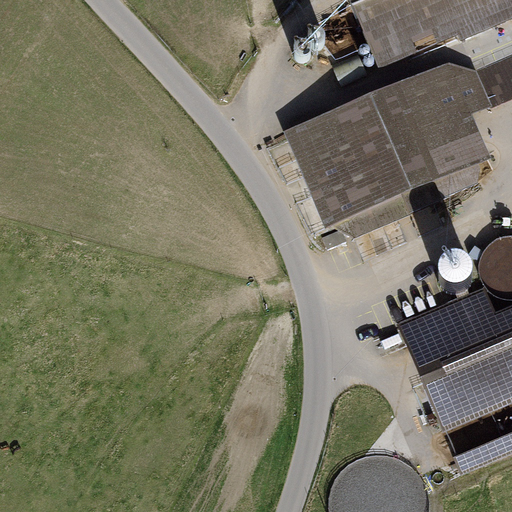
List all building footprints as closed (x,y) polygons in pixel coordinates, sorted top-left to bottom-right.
[(511,14),(511,0),(349,0),(378,70),(511,14)] [(511,56),(476,72),(493,112),(511,104),(511,56)] [(493,112),(476,72),(449,66),(284,135),(326,235),(338,230),(355,241),(400,222),(412,217),(436,207),(479,189),(482,169),(492,165),(474,120),(493,112)] [(341,233),(323,240),(327,250),(345,243),(341,233)] [(482,294),(399,329),(462,477),(511,456),(511,314),(494,322),(482,294)]
